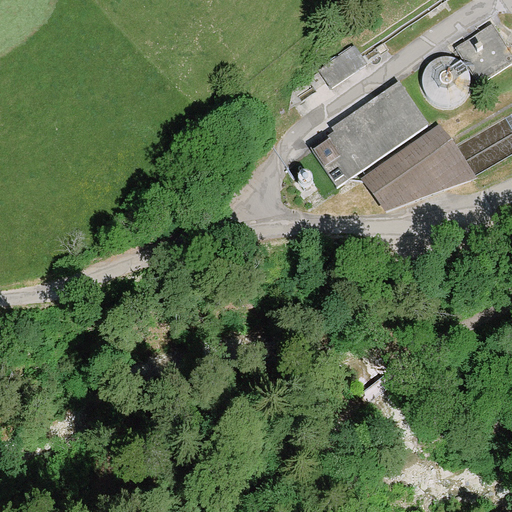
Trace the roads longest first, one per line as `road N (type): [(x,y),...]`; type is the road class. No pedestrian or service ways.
road 1 (unclassified): [(0,299),(246,232),(381,223),(511,188)]
road 2 (track): [(333,445),(348,415),(395,376),(511,308)]
